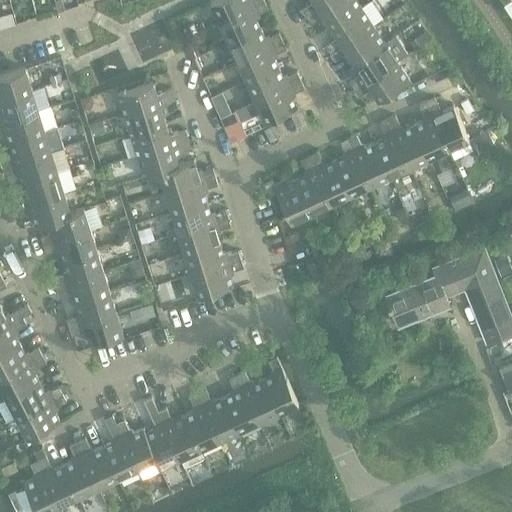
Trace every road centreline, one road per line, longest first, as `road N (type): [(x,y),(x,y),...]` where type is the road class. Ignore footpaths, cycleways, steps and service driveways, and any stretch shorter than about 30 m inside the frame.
road 1 (unclassified): [(0,207),(78,375),(97,380),(172,355),(214,327),(274,309)]
road 2 (unclassified): [(377,503),(363,497),(274,309)]
road 3 (unclassified): [(377,503),(511,448)]
road 4 (unclassified): [(339,129),(280,0)]
road 5 (unclassified): [(274,309),(230,177)]
